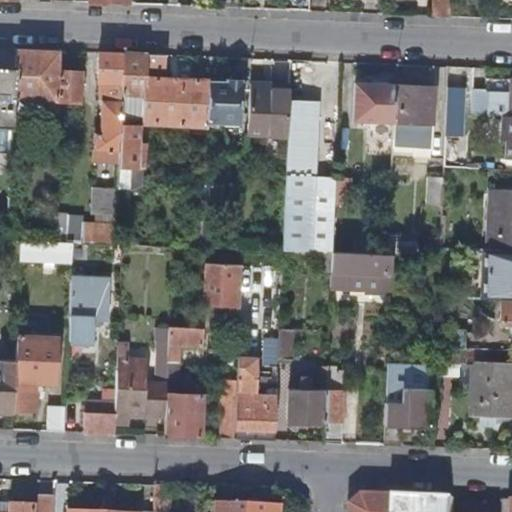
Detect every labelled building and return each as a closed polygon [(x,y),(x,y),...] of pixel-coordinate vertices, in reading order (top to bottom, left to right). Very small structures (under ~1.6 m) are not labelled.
[(433,0),(433,18),(451,18),(451,0),(433,0)] [(17,50),(16,70),(15,99),(46,102),(46,111),(46,123),(59,124),(59,103),(80,103),(81,73),(58,72),(59,52),(17,50)] [(119,164),(121,112),(122,94),(123,55),(99,54),(98,83),(101,83),(101,102),(102,102),(102,128),(94,128),(94,164),(119,164)] [(166,79),(166,56),(123,55),(122,94),(143,95),(143,125),(208,128),(208,124),(209,89),(210,83),(210,75),(205,75),(205,82),(166,79)] [(16,70),(0,69),(0,129),(15,130),(15,111),(15,99),(16,70)] [(209,89),(208,124),(241,125),(243,82),(225,82),(225,84),(225,89),(209,89)] [(249,135),(289,136),(290,103),(291,87),(251,84),(249,135)] [(395,104),(396,86),(355,85),(354,123),(370,123),(369,139),(394,140),(395,104)] [(395,104),(394,140),(394,143),(405,143),(405,125),(435,126),(435,114),(435,106),(435,88),(400,87),(400,105),(395,104)] [(447,89),(446,137),(444,167),(444,169),(468,170),(468,137),(464,137),(466,90),(447,89)] [(491,117),(511,117),(511,93),(511,91),(492,92),(492,95),(491,117)] [(473,116),(491,117),(492,95),(474,93),(473,116)] [(122,94),(121,112),(132,112),(132,122),(138,122),(138,125),(143,125),(143,95),(122,94)] [(46,111),(46,102),(15,99),(15,111),(46,111)] [(289,136),(284,252),(334,254),(336,206),(337,181),(337,179),(317,179),(319,104),(290,103),(289,136)] [(121,112),(119,164),(119,167),(139,167),(139,131),(138,125),(138,122),(132,122),(132,112),(121,112)] [(430,167),(444,167),(446,137),(430,137),(430,167)] [(31,143),(14,143),(14,159),(31,160),(31,143)] [(95,186),(118,187),(119,168),(95,168),(95,186)] [(352,181),(337,181),(336,206),(351,207),(352,181)] [(54,243),(73,243),(115,245),(118,187),(95,186),(95,201),(102,224),(86,224),(86,218),(72,218),(72,213),(54,213),(54,243)] [(204,226),(204,248),(212,249),(214,189),(206,189),(204,226)] [(511,191),(491,191),(489,251),(511,251),(511,191)] [(12,241),(22,241),(26,242),(26,224),(20,224),(12,224),(12,241)] [(194,226),(194,248),(204,248),(204,226),(194,226)] [(389,256),(393,256),(394,256),(398,256),(398,236),(390,236),(390,244),(389,256)] [(21,254),(22,241),(12,241),(9,241),(9,246),(8,254),(21,254)] [(73,263),(73,243),(54,243),(26,242),(22,241),(21,254),(21,261),(45,262),(73,263)] [(355,243),(355,255),(365,255),(365,244),(355,243)] [(365,244),(365,255),(389,256),(390,244),(365,244)] [(511,251),(489,251),(485,250),(484,300),(503,301),(511,301),(511,251)] [(394,256),(393,256),(389,256),(365,255),(355,255),(334,254),(332,291),(368,291),(368,296),(392,296),(394,256)] [(45,271),(72,271),(73,263),(45,262),(45,271)] [(207,304),(242,305),(244,265),(210,265),(209,282),(208,282),(207,304)] [(72,279),(71,343),(95,343),(95,318),(108,318),(108,280),(72,279)] [(511,301),(503,301),(503,327),(511,326),(511,301)] [(230,331),(241,331),(241,321),(230,321),(230,331)] [(171,329),(157,329),(156,342),(159,342),(170,342),(171,329)] [(202,331),(171,329),(170,342),(170,365),(181,365),(181,356),(174,356),(174,347),(202,348),(202,331)] [(439,330),(438,349),(467,350),(467,332),(439,330)] [(296,331),(281,331),(280,361),(296,361),(296,331)] [(18,355),(16,410),(16,412),(37,412),(37,382),(57,382),(57,339),(18,339),(18,355)] [(159,376),(169,376),(170,365),(170,342),(159,342),(159,376)] [(129,344),(120,344),(118,403),(117,425),(130,425),(130,415),(145,415),(145,412),(168,412),(169,389),(169,385),(159,385),(147,385),(147,362),(129,362),(129,344)] [(0,409),(16,410),(18,355),(11,355),(11,362),(0,362),(0,409)] [(239,381),(237,441),(277,442),(279,379),(250,378),(250,358),(240,358),(239,377),(239,381)] [(511,364),(478,363),(477,418),(511,420),(511,364)] [(329,367),(329,375),(327,425),(326,444),(343,445),(346,372),(339,372),(339,368),(329,367)] [(390,367),(386,447),(403,447),(403,428),(431,429),(431,392),(436,392),(437,368),(390,367)] [(291,424),(327,425),(329,375),(320,375),(320,391),(312,391),(291,391),(291,424)] [(159,376),(159,385),(169,385),(169,376),(159,376)] [(222,440),(237,441),(239,381),(225,381),(222,440)] [(168,412),(168,438),(202,439),(202,396),(173,396),(174,389),(169,389),(168,412)] [(86,414),(85,434),(117,436),(117,425),(118,403),(89,403),(86,414)] [(49,408),(49,433),(66,434),(67,408),(49,408)] [(152,485),(151,511),(167,511),(168,486),(152,485)] [(394,511),(395,495),(363,494),(353,504),(353,511),(394,511)] [(35,511),(51,511),(52,496),(36,495),(35,511)] [(394,511),(452,511),(453,497),(395,495),(394,511)] [(511,511),(511,500),(503,500),(502,511),(511,511)] [(215,502),(214,511),(247,511),(248,504),(215,502)]
